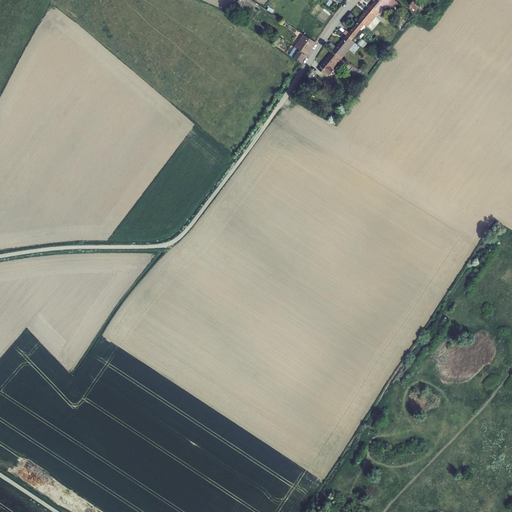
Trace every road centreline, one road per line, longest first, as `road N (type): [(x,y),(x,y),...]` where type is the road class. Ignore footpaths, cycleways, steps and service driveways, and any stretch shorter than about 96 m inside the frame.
road 1 (unclassified): [(0,256),(176,239),(353,0)]
road 2 (track): [(385,511),(511,369)]
